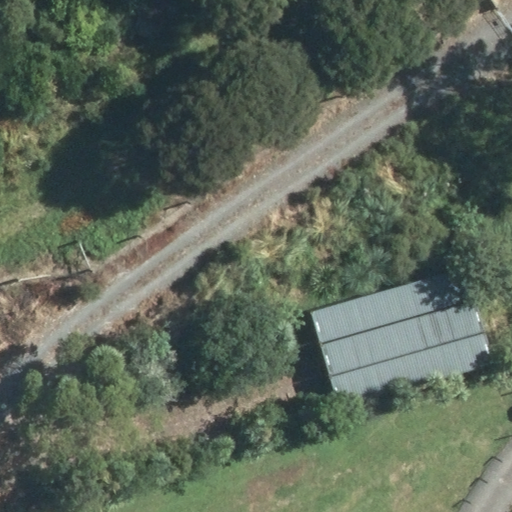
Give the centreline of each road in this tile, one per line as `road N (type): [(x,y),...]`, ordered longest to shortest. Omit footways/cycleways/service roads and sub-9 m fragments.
road 1 (track): [(404,0),(431,90),(0,225)]
road 2 (track): [(511,335),(0,478)]
